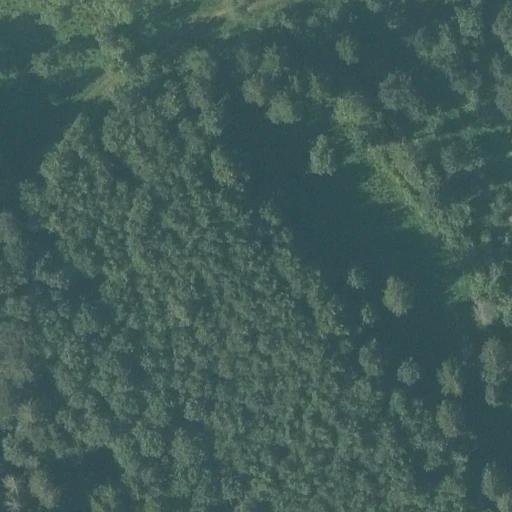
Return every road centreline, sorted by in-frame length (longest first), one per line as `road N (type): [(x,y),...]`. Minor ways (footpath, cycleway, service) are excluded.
road 1 (track): [(0,184),(144,52),(256,0)]
road 2 (track): [(511,165),(351,0)]
